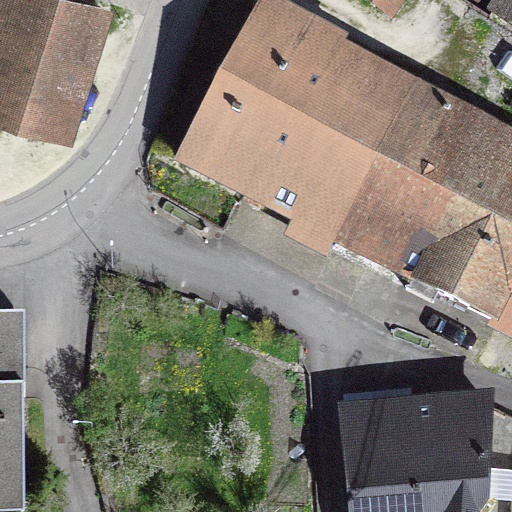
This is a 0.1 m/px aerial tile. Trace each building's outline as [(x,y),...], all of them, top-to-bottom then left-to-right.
[(104,0),(0,0),(0,112),(80,138),(122,6),(104,0)] [(352,0),(390,25),(406,0),(352,0)] [(511,0),(503,0),(491,22),(511,34),(511,0)] [(331,239),(409,87),(272,14),(190,171),(331,239)] [(489,320),(511,276),(511,139),(409,87),(331,239),(489,320)] [(511,276),(489,320),(511,331),(511,276)] [(34,511),(30,325),(0,325),(0,511),(34,511)] [(507,511),(493,403),(346,423),(358,511),(507,511)]
